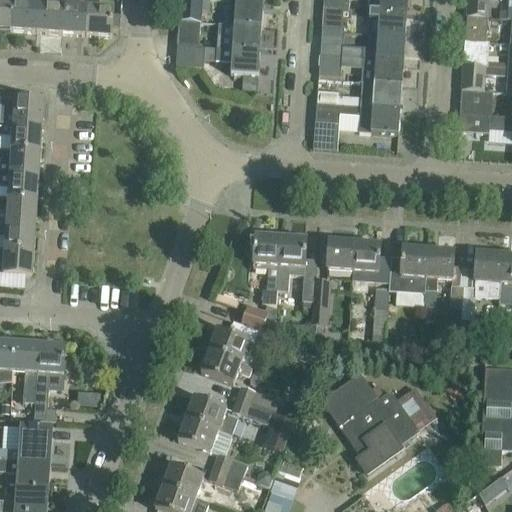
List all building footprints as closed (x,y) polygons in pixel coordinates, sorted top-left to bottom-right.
[(0,0),(0,32),(11,33),(13,4),(0,4),(0,0)] [(88,0),(63,0),(63,8),(61,37),(86,38),(88,0)] [(88,0),(86,38),(111,40),(112,29),(120,29),(121,22),(112,21),(113,12),(99,11),(99,0),(88,0)] [(180,0),(179,0),(178,24),(199,25),(200,14),(201,1),(180,0)] [(323,0),(323,9),(348,11),(348,0),(323,0)] [(369,0),(369,12),(407,15),(407,0),(369,0)] [(467,0),(466,20),(487,21),(488,21),(489,0),(467,0)] [(201,1),(200,14),(208,14),(209,2),(207,2),(201,1)] [(36,35),(38,6),(13,4),(11,33),(36,35)] [(236,4),(234,28),(261,30),(263,6),(236,4)] [(61,37),(63,8),(38,6),(36,35),(61,37)] [(323,9),(321,34),(343,36),(343,32),(347,32),(348,11),(323,9)] [(368,26),(367,37),(378,38),(405,40),(407,15),(369,12),(369,13),(368,26)] [(466,20),(465,43),(485,45),(487,21),(466,20)] [(199,25),(178,24),(177,49),(198,50),(199,25)] [(261,30),(234,28),(233,52),(260,54),(261,30)] [(403,65),(405,40),(378,38),(377,53),(342,51),(343,36),(321,34),(320,58),(403,65)] [(485,46),(485,45),(465,43),(463,69),(485,70),(487,46),(485,46)] [(177,49),(175,69),(203,71),(203,51),(198,50),(177,49)] [(233,52),(217,51),(215,65),(231,66),(230,78),(258,80),(260,54),(233,52)] [(361,72),(360,86),(402,89),(403,65),(320,58),(318,78),(340,80),(341,71),(361,72)] [(463,69),(461,94),(483,95),(484,78),(507,80),(506,96),(511,96),(511,72),(508,72),(508,71),(485,70),(463,69)] [(402,89),(360,86),(360,87),(361,87),(360,102),(339,100),(339,96),(317,94),(316,107),(400,114),(402,89)] [(459,118),(491,120),(492,96),(483,95),(461,94),(459,118)] [(0,126),(13,128),(42,130),(44,104),(5,101),(4,116),(0,116),(0,126)] [(398,139),(400,114),(316,107),(315,126),(313,153),(337,154),(339,127),(339,119),(358,120),(357,136),(398,139)] [(511,121),(491,120),(459,118),(458,135),(489,138),(489,132),(511,134),(511,121)] [(13,128),(11,153),(40,155),(42,130),(13,128)] [(0,177),(38,180),(40,155),(11,153),(11,165),(0,164),(0,177)] [(0,188),(9,189),(8,203),(37,205),(38,180),(0,177),(0,188)] [(37,205),(8,203),(7,216),(0,215),(0,227),(35,230),(37,205)] [(33,254),(35,230),(0,227),(0,239),(5,239),(4,252),(33,254)] [(278,295),(282,241),(255,239),(253,272),(268,273),(266,294),(278,295)] [(306,243),(282,241),(278,295),(287,295),(288,279),(304,280),(306,243)] [(352,275),(355,246),(329,244),(327,273),(352,275)] [(380,248),(355,246),(352,275),(378,277),(380,248)] [(0,276),(31,279),(33,254),(4,252),(3,265),(0,264),(0,276)] [(388,296),(425,298),(428,253),(403,252),(401,271),(401,279),(401,280),(390,279),(388,296)] [(428,253),(425,298),(424,308),(425,308),(424,325),(434,325),(435,309),(437,282),(452,283),(452,275),(454,255),(428,253)] [(476,302),(498,304),(499,287),(502,258),(476,256),(474,292),(464,291),(462,312),(461,323),(474,324),(476,302)] [(511,259),(502,258),(499,287),(498,304),(498,308),(511,309),(511,293),(511,259)] [(313,310),(311,330),(309,353),(320,356),(322,331),(327,331),(331,285),(315,284),(315,285),(313,310)] [(303,310),(313,310),(315,285),(303,285),(302,305),(303,305),(303,310)] [(462,312),(464,291),(451,290),(450,311),(462,312)] [(383,360),(388,294),(375,293),(371,360),(383,360)] [(217,297),(215,303),(236,310),(239,304),(217,297)] [(266,310),(265,315),(248,309),(240,328),(279,343),(284,330),(274,327),(275,313),(266,310)] [(217,332),(209,354),(241,366),(249,344),(217,332)] [(278,343),(260,337),(255,348),(274,355),(278,343)] [(0,345),(0,377),(0,374),(12,375),(14,346),(0,345)] [(35,407),(39,348),(14,346),(12,375),(25,376),(22,406),(35,407)] [(35,407),(34,424),(55,426),(56,414),(47,413),(49,392),(61,392),(62,378),(64,350),(39,348),(35,407)] [(480,358),(480,365),(493,366),(494,353),(486,353),(480,358)] [(241,366),(209,354),(200,376),(233,388),(237,377),(248,381),(252,371),(241,366)] [(511,373),(484,371),(478,468),(499,469),(500,453),(511,453),(511,373)] [(359,376),(320,405),(339,431),(359,460),(371,477),(402,456),(398,451),(401,449),(419,436),(418,435),(436,422),(414,392),(397,405),(390,395),(379,403),(359,376)] [(453,385),(444,394),(455,406),(465,397),(453,385)] [(241,391),(236,403),(275,417),(279,405),(241,391)] [(194,400),(186,422),(231,439),(237,424),(224,419),(226,412),(194,400)] [(270,430),(275,417),(236,403),(232,416),(270,430)] [(281,458),(293,426),(274,420),(263,451),(281,458)] [(186,422),(177,445),(196,452),(210,457),(210,455),(218,458),(223,461),(231,439),(186,422)] [(0,452),(0,463),(47,467),(49,440),(48,440),(48,434),(21,432),(20,454),(0,452)] [(218,458),(213,471),(242,482),(247,470),(218,458)] [(45,492),(47,467),(0,463),(0,475),(18,476),(17,490),(45,492)] [(279,474),(298,482),(302,472),(283,464),(279,474)] [(171,469),(163,491),(208,508),(208,507),(196,503),(204,481),(171,469)] [(242,482),(213,471),(208,484),(237,495),(242,482)] [(260,478),(257,486),(269,490),(273,478),(266,475),(260,478)] [(44,511),(45,492),(17,490),(16,506),(0,504),(0,511),(44,511)] [(206,511),(208,508),(163,491),(154,511),(206,511)] [(486,492),(479,497),(486,506),(493,501),(486,492)] [(271,495),(264,511),(289,511),(292,503),(271,495)]
